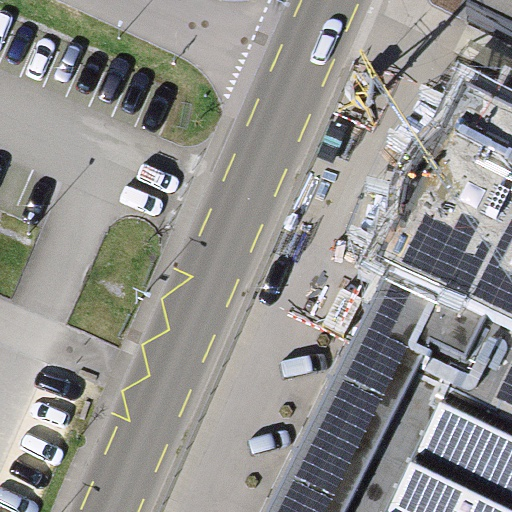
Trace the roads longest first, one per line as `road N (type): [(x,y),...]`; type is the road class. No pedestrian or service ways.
road 1 (primary): [(111,511),(300,70)]
road 2 (residential): [(140,0),(300,70)]
